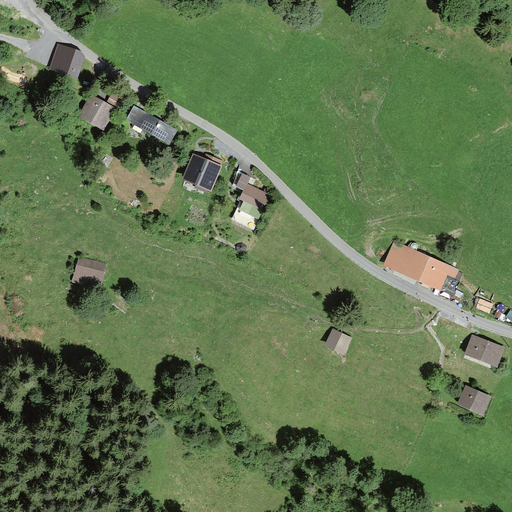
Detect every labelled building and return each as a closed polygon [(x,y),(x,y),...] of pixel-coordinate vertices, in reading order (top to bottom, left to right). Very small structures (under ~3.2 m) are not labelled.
[(83,57),(67,50),(67,51),(61,49),(57,60),(54,58),(50,67),(75,78),(83,57)] [(125,101),(112,94),(107,103),(120,110),(125,101)] [(103,133),(116,110),(90,96),(77,119),(103,133)] [(133,107),(126,120),(132,124),(130,127),(169,148),(178,131),(133,107)] [(222,161),(205,154),(203,159),(193,155),(182,183),(211,195),(222,167),(220,166),(222,161)] [(263,192),(247,185),(251,177),(237,171),(232,186),(243,191),(238,202),(240,203),(230,222),(253,232),(272,192),(265,189),(263,192)] [(459,280),(462,274),(458,272),(459,271),(394,242),(382,268),(440,294),(443,286),(448,288),(456,291),(459,284),(447,278),(447,277),(454,280),(455,278),(459,280)] [(100,291),(107,263),(79,256),(71,283),(100,291)] [(493,305),(479,299),(474,309),(489,315),(493,305)] [(352,338),(332,329),(323,349),(343,358),(352,338)] [(504,348),(472,336),(463,358),(496,370),(504,348)] [(491,398),(465,387),(456,408),(483,419),(491,398)]
